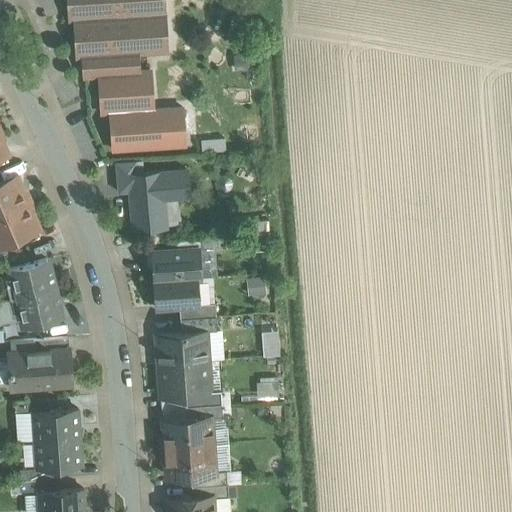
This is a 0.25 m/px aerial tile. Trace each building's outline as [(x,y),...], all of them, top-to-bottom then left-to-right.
[(160,0),(69,0),(71,21),(75,20),(78,57),(86,57),(87,77),(100,76),(138,73),(138,71),(137,54),(164,52),(160,0)] [(102,113),(111,113),(153,110),(152,109),(150,70),(138,71),(138,73),(100,76),(102,113)] [(185,145),(182,107),(152,109),(153,110),(111,113),(113,150),(185,145)] [(136,161),(116,162),(118,193),(130,192),(129,174),(137,174),(136,161)] [(137,174),(129,174),(130,192),(134,229),(166,227),(164,197),(189,195),(187,169),(137,174)] [(0,183),(0,214),(27,203),(16,177),(0,183)] [(27,203),(0,214),(0,244),(15,238),(38,229),(27,203)] [(217,236),(203,236),(204,249),(218,248),(217,236)] [(0,257),(20,250),(15,238),(0,244),(0,257)] [(200,249),(148,252),(148,266),(153,266),(154,280),(197,277),(197,278),(202,277),(200,249)] [(47,259),(10,268),(12,277),(5,278),(10,299),(57,288),(52,267),(49,268),(47,259)] [(197,277),(154,280),(156,308),(179,306),(198,305),(198,304),(197,278),(197,277)] [(249,278),(249,291),(266,291),(267,279),(249,278)] [(57,288),(10,299),(15,320),(22,318),(24,327),(61,318),(59,309),(62,309),(57,288)] [(215,303),(198,304),(198,305),(179,306),(180,318),(216,316),(215,303)] [(216,316),(180,318),(181,332),(206,330),(206,331),(217,330),(216,316)] [(181,332),(157,333),(159,364),(208,360),(206,331),(206,330),(181,332)] [(69,337),(33,339),(34,351),(68,348),(68,349),(70,349),(69,337)] [(34,351),(10,353),(10,359),(12,382),(12,388),(70,385),(68,349),(68,348),(34,351)] [(10,359),(0,359),(0,382),(12,382),(10,359)] [(208,360),(159,364),(161,396),(185,394),(210,392),(210,391),(208,360)] [(210,392),(185,394),(186,406),(222,404),(221,390),(210,391),(210,392)] [(48,398),(15,401),(16,412),(35,411),(49,410),(48,398)] [(222,404),(186,406),(187,418),(211,416),(211,418),(223,417),(222,404)] [(276,404),(262,409),(267,423),(281,418),(276,404)] [(49,410),(35,411),(37,439),(78,436),(77,425),(79,425),(78,408),(49,410)] [(187,418),(163,420),(165,448),(213,444),(211,418),(211,416),(187,418)] [(78,436),(37,439),(39,467),(53,466),(82,464),(81,448),(78,448),(78,436)] [(213,444),(165,448),(167,475),(191,474),(214,472),(214,471),(213,444)] [(39,467),(19,469),(20,480),(54,478),(53,466),(39,467)] [(214,472),(191,474),(191,486),(193,486),(227,483),(226,470),(214,471),(214,472)] [(54,478),(20,481),(21,492),(40,491),(55,490),(54,478)] [(227,483),(193,486),(194,497),(212,496),(212,497),(228,496),(227,483)] [(55,490),(40,491),(41,511),(82,511),(82,505),(84,505),(83,488),(55,490)] [(194,497),(171,499),(167,504),(167,510),(169,511),(213,511),(212,497),(212,496),(194,497)]
